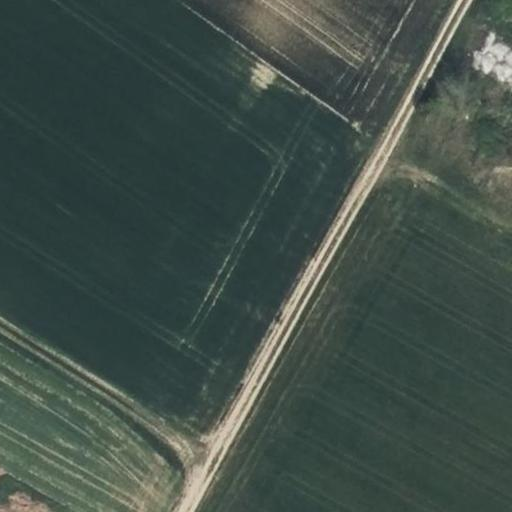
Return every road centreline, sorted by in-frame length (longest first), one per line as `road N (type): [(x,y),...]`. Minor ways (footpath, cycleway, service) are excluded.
road 1 (track): [(184,511),(473,0)]
road 2 (track): [(213,463),(0,327)]
